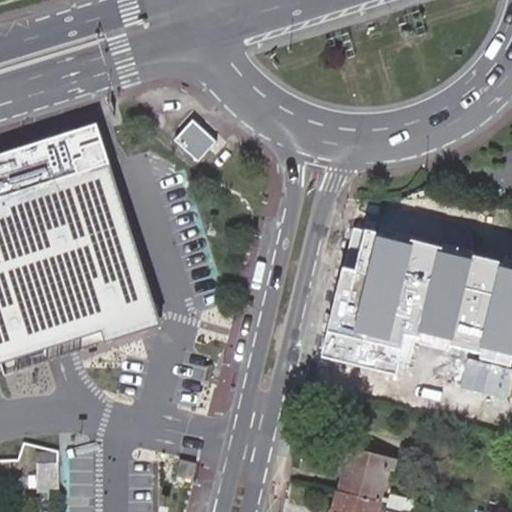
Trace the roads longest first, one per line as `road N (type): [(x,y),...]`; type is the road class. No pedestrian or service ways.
road 1 (secondary): [(273,117),(290,146),(294,202),(223,511)]
road 2 (secondary): [(249,511),(322,205),(349,158),(371,141)]
road 3 (primary): [(0,97),(202,35)]
road 4 (primary): [(371,141),(456,115),(511,59)]
road 5 (primary): [(158,0),(0,49)]
